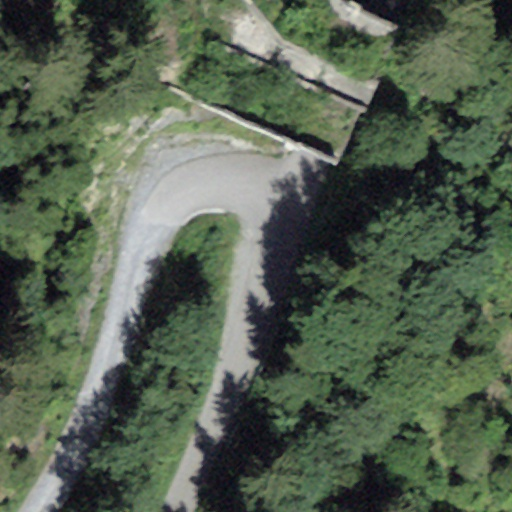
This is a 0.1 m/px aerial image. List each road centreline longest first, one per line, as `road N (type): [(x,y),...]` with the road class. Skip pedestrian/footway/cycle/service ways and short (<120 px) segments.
road 1 (tertiary): [(179,511),(299,220),(403,0)]
road 2 (track): [(299,220),(175,184),(145,227),(93,390),(38,511)]
